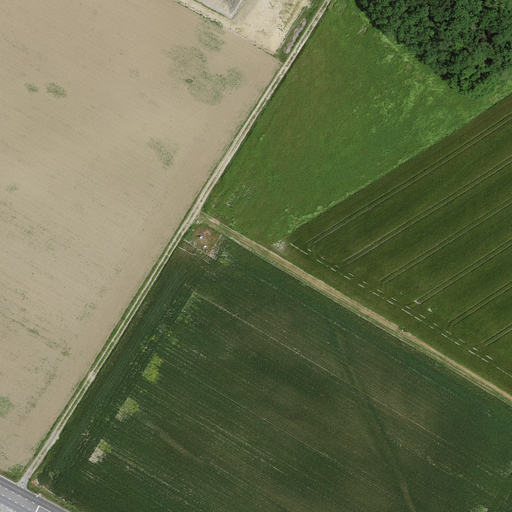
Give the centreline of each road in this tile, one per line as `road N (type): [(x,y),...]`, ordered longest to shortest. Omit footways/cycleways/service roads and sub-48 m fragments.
road 1 (track): [(329,0),(15,497)]
road 2 (track): [(198,209),(511,404)]
